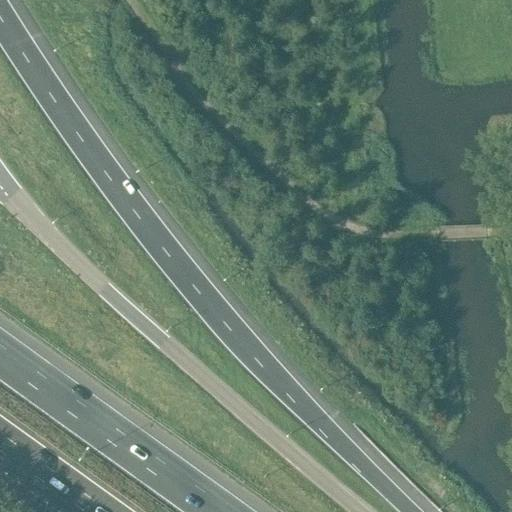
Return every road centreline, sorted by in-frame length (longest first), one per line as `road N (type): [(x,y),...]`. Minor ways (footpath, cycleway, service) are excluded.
road 1 (motorway): [(410,511),(234,334),(166,253),(0,17)]
road 2 (motorway): [(363,511),(145,324),(11,193)]
road 3 (track): [(432,235),(365,235),(324,220),(197,95),(129,0)]
road 4 (motorway): [(217,511),(0,353)]
road 5 (motorway): [(0,440),(98,511)]
